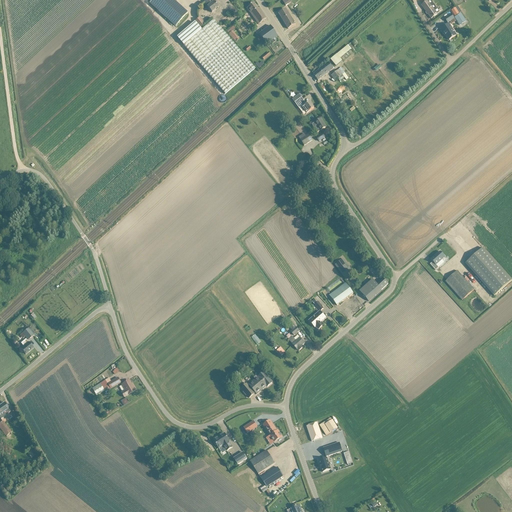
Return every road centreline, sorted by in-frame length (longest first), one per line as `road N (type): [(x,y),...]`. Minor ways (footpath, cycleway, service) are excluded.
road 1 (unclassified): [(286,407),(303,368),(394,288),(391,270),(332,177),(344,150)]
road 2 (unclassified): [(286,407),(245,407),(194,429),(177,424),(118,337),(108,307)]
road 3 (unclassified): [(344,150),(511,3)]
road 4 (unclassified): [(344,150),(340,130),(258,0)]
road 5 (unclassified): [(108,307),(88,242),(44,178),(21,171)]
road 6 (unclassified): [(0,393),(108,307)]
road 7 (track): [(0,36),(21,171)]
